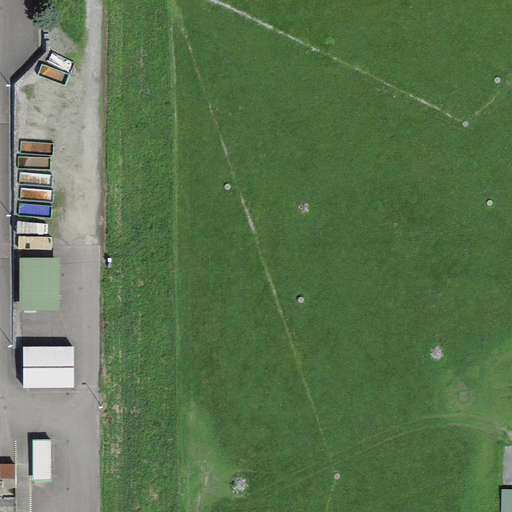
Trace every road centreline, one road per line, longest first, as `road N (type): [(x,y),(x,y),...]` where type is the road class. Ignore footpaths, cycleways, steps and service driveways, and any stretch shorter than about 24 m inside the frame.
road 1 (track): [(81,412),(94,0)]
road 2 (track): [(0,412),(81,412),(81,511)]
